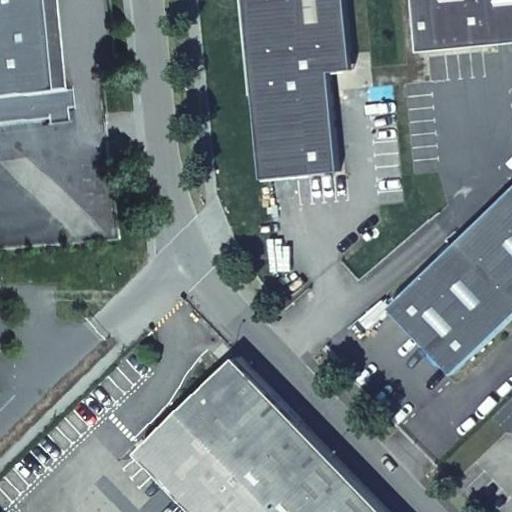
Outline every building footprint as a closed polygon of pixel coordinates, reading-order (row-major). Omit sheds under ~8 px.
[(0,0),(0,124),(43,121),(43,126),(63,124),(62,112),(69,111),(67,93),(60,93),(52,1),(52,0),(0,0)] [(249,16),(264,179),(341,171),(332,72),(338,71),(353,53),(348,0),(242,0),(244,16),(249,16)] [(511,0),(416,0),(421,53),(511,44),(511,0)] [(511,196),(465,242),(395,309),(437,353),(445,361),(458,375),(511,323),(511,196)] [(445,361),(437,353),(432,358),(440,366),(445,361)] [(385,511),(237,358),(217,378),(139,454),(194,511),(206,511),(211,507),(216,511),(385,511)]
